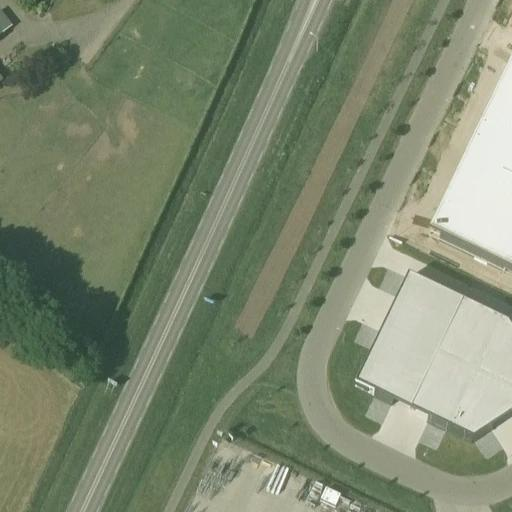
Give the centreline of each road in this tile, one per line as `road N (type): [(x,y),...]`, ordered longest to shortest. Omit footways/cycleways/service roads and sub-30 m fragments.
road 1 (unclassified): [(511,480),(490,491),(450,487),(347,439),(322,419),(309,381),(312,358),(483,0)]
road 2 (primary): [(88,511),(318,0)]
